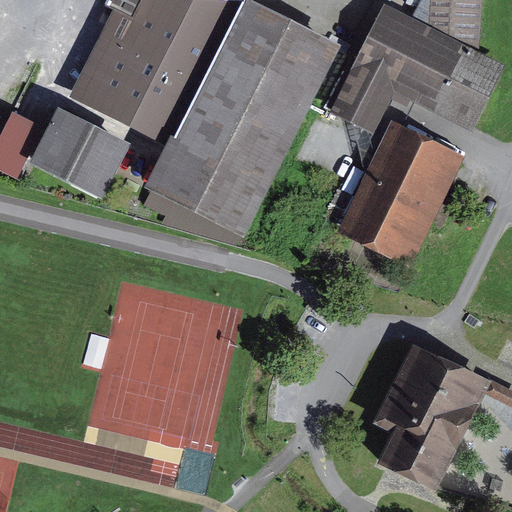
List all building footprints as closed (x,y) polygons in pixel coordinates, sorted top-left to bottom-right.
[(153,198),(241,241),(334,51),(246,8),(214,0),(109,0),(107,6),(131,19),(95,96),(182,138),(153,198)] [(499,70),(386,13),(339,106),(375,124),(397,82),(473,120),(499,70)] [(0,70),(10,31),(0,28),(0,70)] [(96,131),(64,116),(45,156),(106,184),(124,144),(96,131)] [(353,235),(407,258),(452,156),(399,133),(353,235)] [(490,383),(412,346),(373,426),(392,435),(377,466),(437,494),(440,488),(490,383)]
